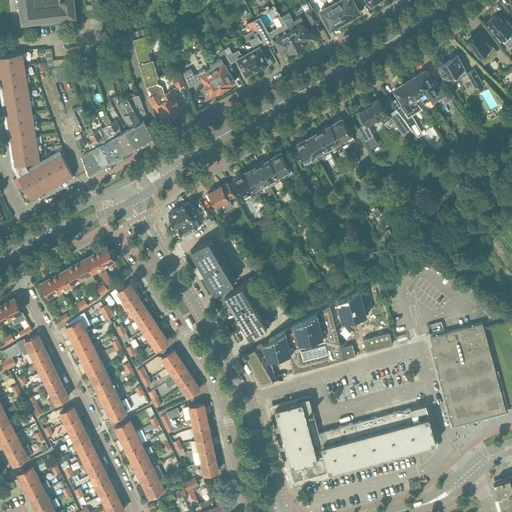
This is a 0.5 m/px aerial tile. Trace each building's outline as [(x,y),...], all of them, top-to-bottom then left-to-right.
[(19,0),(22,22),(75,15),(73,0),(19,0)] [(310,0),(309,1),(308,1),(312,8),(313,8),(316,13),(320,10),(330,28),(338,23),(340,24),(345,21),(335,2),(324,8),(322,3),(320,4),(317,0),(310,0)] [(338,0),(335,2),(345,21),(351,18),(351,16),(359,12),(352,0),(338,0)] [(312,23),(319,19),(316,13),(313,8),(312,8),(306,11),(312,23)] [(282,16),(280,17),(287,30),(288,30),(297,46),(306,41),(305,39),(311,36),(300,17),(294,20),(293,21),(292,18),(289,12),(282,15),(282,16)] [(264,28),(259,31),(266,43),(274,39),(281,52),(287,49),(288,51),(297,46),(288,30),(287,30),(280,17),(279,15),(276,16),(280,24),(267,32),(266,32),(264,28)] [(511,25),(504,16),(501,18),(498,15),(496,16),(495,15),(489,19),(491,21),(489,23),(506,43),(509,47),(511,44),(511,25)] [(149,96),(148,97),(153,107),(155,106),(163,120),(182,110),(176,100),(177,100),(178,99),(176,95),(173,89),(164,94),(162,85),(157,83),(157,80),(159,77),(153,58),(152,58),(151,52),(158,39),(150,34),(149,33),(147,28),(131,32),(133,38),(132,39),(139,62),(146,86),(149,96)] [(254,49),(248,52),(256,67),(267,61),(264,57),(266,56),(261,46),(266,43),(259,31),(257,28),(255,29),(256,31),(253,33),(255,36),(249,39),(254,49)] [(478,31),(472,35),(470,35),(467,37),(467,39),(466,41),(471,48),(473,46),(484,62),(497,52),(486,38),(485,39),(478,31)] [(511,52),(504,43),(501,46),(508,55),(511,52)] [(52,48),(46,49),(48,67),(54,66),(52,48)] [(224,50),(230,61),(231,63),(236,60),(241,70),(243,68),(246,73),(256,67),(248,52),(242,56),(238,49),(232,53),(228,48),(224,50)] [(221,58),(210,64),(212,68),(223,89),(230,85),(229,84),(234,81),(224,64),(230,61),(224,50),(219,53),(221,58)] [(0,90),(10,153),(13,153),(14,164),(25,162),(40,160),(22,52),(0,55),(0,90)] [(446,61),(438,65),(446,79),(449,77),(450,79),(451,82),(458,78),(463,75),(467,73),(476,90),(484,86),(474,69),(467,73),(457,55),(456,55),(449,59),(446,61)] [(79,63),(66,66),(71,78),(71,80),(83,76),(79,63)] [(66,66),(51,68),(55,82),(71,78),(66,66)] [(183,72),(188,88),(198,83),(198,82),(202,79),(207,87),(206,87),(209,93),(211,94),(217,90),(218,92),(223,89),(212,68),(206,71),(205,69),(195,75),(191,68),(183,72)] [(429,74),(427,71),(426,71),(425,69),(416,75),(429,97),(439,111),(447,106),(445,104),(452,100),(442,85),(438,87),(434,80),(432,81),(428,75),(429,74)] [(94,72),(86,74),(89,82),(96,80),(94,72)] [(173,76),(177,87),(185,84),(181,73),(173,76)] [(423,101),(429,97),(416,75),(414,76),(413,75),(408,78),(409,79),(405,82),(420,107),(424,104),(423,101)] [(399,85),(393,89),(397,94),(395,95),(401,106),(396,109),(401,116),(407,124),(415,120),(411,114),(421,108),(420,107),(405,82),(404,82),(403,81),(398,84),(399,85)] [(137,107),(142,105),(138,94),(133,97),(137,107)] [(378,97),(371,101),(372,103),(356,112),(362,124),(358,127),(357,126),(356,126),(364,140),(373,135),(368,124),(380,117),(383,122),(390,117),(388,114),(381,104),(378,97)] [(145,144),(154,139),(144,120),(140,122),(127,99),(122,102),(145,144)] [(136,148),(145,144),(122,102),(117,104),(130,128),(126,130),(136,148)] [(395,109),(388,114),(390,117),(402,134),(410,128),(407,124),(401,116),(396,109),(395,109)] [(118,135),(115,130),(111,123),(106,115),(102,117),(106,126),(103,128),(106,135),(119,158),(128,153),(118,135)] [(336,121),(331,124),(342,144),(348,140),(347,140),(354,136),(343,117),(342,118),(341,116),(335,119),(336,121)] [(116,121),(111,123),(115,130),(119,127),(116,121)] [(331,124),(319,130),(328,146),(334,143),(336,147),(342,144),(331,124)] [(101,168),(110,163),(94,133),(91,127),(86,130),(93,142),(89,144),(91,150),(101,168)] [(119,127),(115,130),(118,135),(128,153),(136,148),(126,130),(121,133),(119,127)] [(99,130),(94,133),(110,163),(119,158),(106,135),(102,137),(99,130)] [(328,146),(319,130),(307,137),(319,157),(330,150),(328,146)] [(77,141),(80,149),(85,146),(83,138),(80,134),(75,137),(77,141)] [(313,160),(319,157),(307,137),(302,140),(301,138),(296,142),(296,143),(295,143),(306,163),(313,159),(313,160)] [(73,174),(61,152),(59,150),(28,167),(29,170),(32,168),(44,190),(73,174)] [(101,168),(91,150),(82,155),(89,175),(101,168)] [(281,151),(280,151),(280,150),(274,153),(275,155),(269,157),(280,177),(286,174),(292,170),(281,151)] [(348,155),(352,161),(357,158),(354,152),(348,155)] [(257,163),(266,180),(269,184),(280,177),(269,157),(264,160),(263,159),(257,163)] [(44,190),(32,168),(29,170),(28,167),(25,162),(14,164),(20,174),(13,178),(19,188),(24,186),(30,198),(44,190)] [(251,167),(246,170),(257,190),(263,187),(261,183),(266,180),(257,163),(251,166),(251,167)] [(236,180),(228,184),(233,191),(240,187),(245,197),(251,193),(257,190),(246,170),(241,173),(240,172),(234,175),(235,176),(234,177),(236,180)] [(228,197),(234,194),(227,182),(222,185),(221,184),(208,191),(209,192),(207,193),(210,198),(211,197),(219,211),(232,204),(228,197)] [(322,190),(317,182),(311,185),(315,193),(322,190)] [(194,209),(190,201),(168,213),(176,226),(177,225),(191,217),(200,212),(197,207),(194,209)] [(377,207),(372,210),(376,217),(381,215),(377,207)] [(260,220),(256,222),(260,229),(274,222),(267,209),(261,213),(264,218),(260,220)] [(195,223),(191,217),(177,225),(183,236),(197,228),(200,226),(197,222),(195,223)] [(391,233),(380,238),(385,248),(396,242),(391,233)] [(212,237),(190,250),(216,292),(219,290),(232,282),(237,280),(233,273),(232,274),(230,275),(212,246),(215,244),(212,237)] [(107,245),(96,251),(103,266),(114,260),(107,245)] [(383,247),(375,253),(379,259),(387,254),(383,247)] [(93,272),(103,266),(96,251),(85,257),(93,272)] [(85,257),(74,263),(82,278),(85,284),(87,283),(87,284),(95,280),(95,279),(96,278),(93,272),(85,257)] [(71,284),(82,278),(74,263),(63,269),(71,284)] [(60,290),(71,284),(63,269),(52,275),(60,290)] [(106,270),(100,273),(105,282),(111,279),(108,273),(106,270)] [(49,296),(60,290),(52,275),(41,281),(49,296)] [(115,288),(110,292),(118,304),(124,300),(136,292),(130,282),(117,291),(115,288)] [(237,316),(254,305),(246,291),(249,289),(245,283),(221,297),(224,303),(228,300),(237,316)] [(104,284),(100,286),(105,292),(108,289),(104,284)] [(101,295),(105,292),(100,286),(97,289),(101,295)] [(360,288),(337,301),(343,321),(343,320),(366,314),(366,315),(367,315),(360,288)] [(130,310),(142,302),(136,292),(124,300),(130,310)] [(14,296),(3,303),(11,317),(14,323),(26,317),(14,296)] [(149,311),(142,302),(130,310),(136,320),(149,311)] [(0,322),(0,323),(11,317),(3,303),(0,304),(0,322)] [(104,319),(113,315),(107,303),(99,307),(104,319)] [(266,318),(263,320),(254,305),(237,316),(249,337),(270,325),(266,318)] [(264,342),(244,353),(262,383),(276,379),(273,370),(270,371),(267,359),(291,353),(296,371),(316,366),(343,358),(340,347),(330,305),(300,321),(285,329),(264,342)] [(155,321),(149,311),(136,320),(143,329),(155,321)] [(86,316),(65,326),(71,338),(87,330),(85,326),(90,324),(86,316)] [(162,330),(155,321),(143,329),(149,339),(162,330)] [(454,424),(505,410),(505,408),(482,322),(430,336),(454,424)] [(77,349),(92,342),(89,336),(88,337),(85,332),(87,331),(87,330),(71,338),(77,349)] [(156,348),(168,340),(162,330),(149,339),(156,348)] [(389,331),(362,338),(365,350),(392,343),(389,331)] [(24,338),(17,341),(17,342),(22,351),(23,354),(30,351),(43,344),(38,333),(35,335),(33,336),(25,340),(24,338)] [(13,345),(2,350),(6,359),(12,356),(22,351),(17,342),(13,344),(13,345)] [(83,361),(98,353),(95,347),(93,348),(91,344),(93,343),(92,342),(77,349),(83,361)] [(352,343),(345,345),(348,357),(355,355),(352,343)] [(30,351),(35,361),(48,354),(43,344),(30,351)] [(345,345),(340,347),(343,358),(348,357),(345,345)] [(161,357),(168,366),(180,358),(174,348),(161,357)] [(88,373),(104,365),(101,359),(99,360),(97,356),(99,355),(98,353),(83,361),(88,373)] [(48,354),(35,361),(40,371),(53,365),(48,354)] [(16,364),(12,356),(6,359),(1,362),(5,370),(16,364)] [(187,368),(180,358),(168,366),(174,376),(187,368)] [(40,371),(45,382),(59,375),(53,365),(40,371)] [(88,373),(94,384),(109,377),(109,375),(107,376),(105,372),(107,371),(104,365),(88,373)] [(174,376),(166,382),(169,386),(177,381),(180,386),(193,377),(187,368),(174,376)] [(45,382),(50,392),(64,385),(59,375),(45,382)] [(109,377),(94,384),(100,396),(115,388),(118,386),(116,381),(112,382),(109,377)] [(180,386),(187,395),(199,387),(193,377),(180,386)] [(64,385),(50,392),(53,397),(48,399),(52,408),(65,402),(63,399),(69,396),(64,385)] [(106,407),(121,400),(120,399),(118,400),(116,395),(118,394),(115,388),(100,396),(106,407)] [(159,400),(154,390),(148,393),(153,403),(159,400)] [(318,432),(309,396),(299,399),(275,406),(291,466),(295,480),(326,471),(436,442),(429,416),(425,403),(318,432)] [(36,399),(30,402),(32,406),(37,415),(43,412),(38,403),(36,399)] [(121,400),(106,407),(111,419),(114,418),(127,412),(126,410),(125,409),(127,407),(126,405),(124,406),(121,400)] [(189,406),(182,407),(185,420),(191,418),(191,417),(206,414),(203,403),(189,406)] [(60,412),(65,422),(79,416),(73,405),(60,412)] [(177,407),(166,412),(169,419),(180,414),(177,407)] [(5,410),(0,412),(0,426),(11,422),(5,410)] [(166,413),(160,416),(166,428),(171,425),(169,419),(166,414),(166,413)] [(208,425),(206,414),(191,417),(191,418),(194,428),(208,425)] [(42,424),(47,422),(44,416),(39,419),(42,424)] [(65,422),(70,433),(84,426),(79,416),(65,422)] [(121,438),(136,431),(133,425),(131,426),(129,421),(131,420),(130,419),(115,426),(121,438)] [(14,428),(11,422),(0,426),(0,438),(1,441),(16,433),(16,432),(14,433),(12,429),(14,428)] [(211,436),(208,425),(194,428),(196,440),(211,436)] [(89,436),(84,426),(70,433),(75,443),(89,436)] [(126,450),(142,442),(139,436),(137,437),(135,433),(137,432),(136,431),(121,438),(126,450)] [(20,439),(16,433),(1,441),(7,452),(22,445),(22,444),(20,444),(18,440),(20,439)] [(75,443),(80,453),(94,447),(89,436),(75,443)] [(196,440),(198,451),(213,448),(211,436),(196,440)] [(132,461),(147,454),(144,448),(143,449),(140,444),(142,443),(142,442),(126,450),(132,461)] [(25,451),(22,445),(7,452),(13,464),(28,456),(28,455),(26,456),(24,452),(25,451)] [(99,457),(94,447),(80,453),(85,464),(99,457)] [(216,459),(213,448),(198,451),(201,461),(201,462),(216,459)] [(58,458),(61,463),(70,459),(67,454),(58,458)] [(138,473),(153,465),(153,464),(151,465),(149,461),(150,460),(147,454),(132,461),(138,473)] [(85,464),(90,474),(104,468),(99,457),(85,464)] [(176,463),(179,469),(187,465),(184,459),(176,463)] [(216,459),(201,462),(203,474),(218,471),(216,459)] [(33,465),(18,473),(24,485),(39,477),(36,471),(34,472),(32,468),(33,467),(33,465)] [(153,465),(138,473),(143,485),(159,477),(158,476),(156,477),(154,473),(156,472),(153,466),(153,465)] [(109,478),(104,468),(90,474),(96,484),(109,478)] [(511,476),(494,482),(498,495),(511,491),(511,476)] [(39,477),(24,485),(29,496),(45,489),(42,483),(40,484),(38,479),(39,478),(39,477)] [(159,477),(143,485),(149,497),(152,495),(165,489),(164,488),(162,489),(160,484),(162,483),(160,480),(159,477)] [(199,485),(195,477),(183,483),(187,491),(199,485)] [(96,484),(101,495),(114,488),(109,478),(96,484)] [(408,482),(408,484),(410,491),(417,489),(417,488),(421,487),(419,479),(408,482)] [(119,499),(114,488),(101,495),(106,505),(119,499)] [(45,489),(29,496),(35,508),(50,500),(47,494),(46,495),(43,491),(45,490),(45,489)] [(511,511),(511,491),(498,495),(502,511),(511,511)] [(171,494),(167,496),(170,502),(172,501),(174,500),(176,499),(173,493),(171,494)] [(215,497),(218,504),(213,506),(215,511),(228,511),(221,494),(215,497)] [(210,498),(199,503),(202,511),(215,511),(213,506),(210,498)] [(119,499),(106,505),(109,511),(118,511),(124,509),(119,499)] [(50,500),(35,508),(37,511),(55,511),(56,511),(54,511),(52,507),(53,506),(50,500)]
